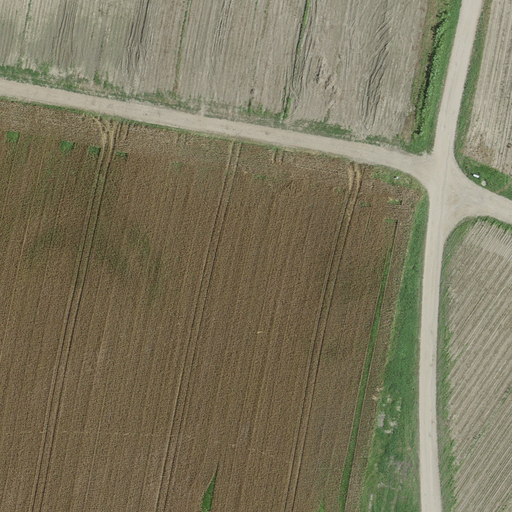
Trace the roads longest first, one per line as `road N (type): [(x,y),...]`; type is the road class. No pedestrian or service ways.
road 1 (track): [(439,169),(0,88)]
road 2 (track): [(439,169),(425,430),(431,511)]
road 3 (track): [(472,0),(439,169),(511,215)]
